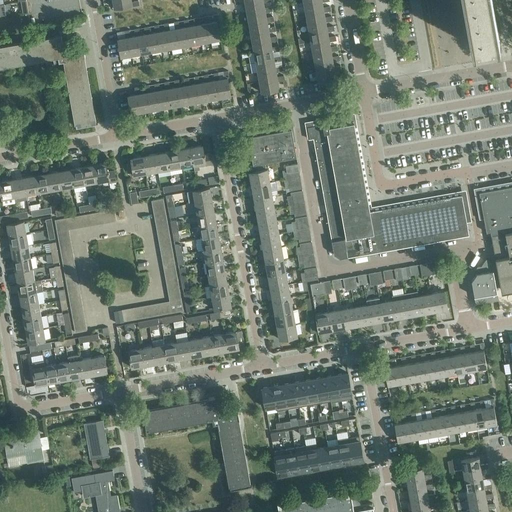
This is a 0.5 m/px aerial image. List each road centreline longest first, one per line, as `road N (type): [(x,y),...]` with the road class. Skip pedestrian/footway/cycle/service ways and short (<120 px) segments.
road 1 (residential): [(467,329),(458,276),(469,254),(458,247),(331,270),(323,264),(294,105)]
road 2 (residential): [(264,365),(216,118)]
road 3 (residential): [(125,391),(21,407),(0,299)]
road 4 (residential): [(392,511),(361,349)]
road 5 (residential): [(363,92),(511,65)]
road 6 (residential): [(264,365),(125,391)]
road 7 (residential): [(115,136),(91,0)]
road 8 (residential): [(125,391),(144,511)]
